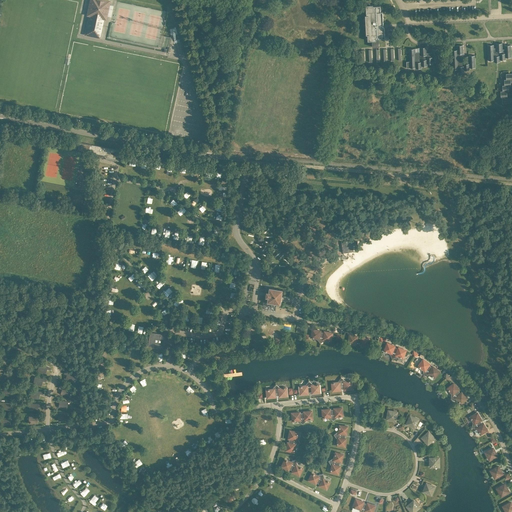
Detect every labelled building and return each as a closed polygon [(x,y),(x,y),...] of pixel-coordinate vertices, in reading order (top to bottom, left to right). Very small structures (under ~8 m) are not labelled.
[(91,9),(85,34),(100,37),(105,12),(107,12),(110,0),(109,0),(90,0),(89,8),(91,9)] [(366,24),(366,26),(366,30),(367,33),(367,34),(368,34),(368,36),(368,39),(368,40),(369,47),(379,46),(379,38),(381,38),(384,38),(385,38),(385,30),(385,27),(383,27),(383,25),(384,25),(384,24),(383,22),(383,19),(383,15),(383,13),(383,11),(381,11),(381,9),(380,6),(380,5),(373,6),(373,4),(370,5),(367,5),(366,5),(367,15),(366,15),(366,17),(366,20),(366,24)] [(494,44),(488,45),(488,60),(494,60),(494,62),(500,62),(500,60),(506,59),(506,57),(511,57),(511,45),(505,45),(505,49),(503,49),(502,43),(496,43),(496,48),(494,48),(494,44)] [(476,67),(475,55),(469,55),(469,56),(467,56),(467,61),(461,61),(461,53),(464,53),(463,45),(457,45),(457,50),(451,50),(452,69),(458,69),(458,72),(464,72),(464,70),(470,69),(470,67),(476,67)] [(409,49),(410,66),(410,67),(416,67),(416,68),(422,68),(422,66),(428,65),(427,63),(433,63),(433,61),(439,61),(438,48),(432,49),(432,52),(427,53),(427,47),(420,47),(421,52),(415,52),(415,48),(409,49)] [(365,61),(401,60),(400,48),(365,49),(365,61)] [(511,73),(506,73),(506,79),(504,79),(505,85),(502,85),(503,91),(501,91),(501,97),(502,97),(502,103),(511,102),(511,73)] [(103,157),(105,157),(106,158),(107,159),(108,159),(108,160),(109,160),(110,160),(111,160),(112,160),(113,160),(114,160),(115,159),(116,159),(117,154),(117,149),(79,142),(78,147),(77,150),(103,155),(103,157)] [(341,242),(342,248),(343,253),(354,251),(353,249),(358,249),(358,247),(358,243),(353,244),(352,241),(341,242)] [(163,281),(157,286),(161,290),(167,285),(163,281)] [(267,297),(266,302),(280,304),(280,301),(281,295),(282,289),(277,288),(268,287),(268,293),(267,292),(266,296),(267,297)] [(157,298),(151,303),(155,307),(160,302),(157,298)] [(322,332),(323,331),(313,329),(312,338),(319,340),(322,344),(323,333),(322,332)] [(335,332),(325,331),(325,333),(323,333),(322,344),(325,340),(333,342),(335,332)] [(150,334),(148,344),(152,345),(152,347),(162,348),(163,344),(162,343),(162,339),(164,339),(164,334),(154,333),(154,335),(150,334)] [(357,345),(359,349),(360,349),(360,338),(360,336),(351,334),(349,344),(357,345)] [(372,338),(363,336),(362,339),(361,338),(360,338),(360,349),(363,346),(370,348),(372,338)] [(394,353),(396,348),(395,347),(396,345),(387,342),(383,351),(390,353),(392,358),(395,357),(394,353)] [(397,348),(396,348),(394,353),(395,357),(397,356),(403,359),(407,350),(398,346),(397,348)] [(20,360),(8,357),(8,359),(11,360),(9,365),(18,368),(20,360)] [(427,371),(431,366),(430,365),(431,364),(423,358),(417,366),(423,370),(424,375),(427,375),(427,371)] [(51,368),(39,363),(37,370),(45,374),(47,368),(50,370),(51,368)] [(432,367),(431,366),(427,371),(427,375),(429,374),(435,379),(440,371),(433,365),(432,367)] [(16,374),(4,371),(4,373),(7,374),(5,380),(14,382),(16,374)] [(76,376),(64,371),(64,373),(67,374),(65,379),(73,383),(76,376)] [(47,379),(35,376),(33,384),(41,386),(43,381),(46,381),(47,379)] [(342,389),(344,389),(343,378),(339,382),(333,383),(335,391),(343,390),(342,389)] [(343,378),(344,389),(346,389),(346,390),(355,389),(353,381),(348,382),(343,378)] [(311,382),(310,381),(307,386),(300,387),(302,395),(310,394),(309,393),(312,392),(311,382)] [(316,385),(311,382),(312,392),(313,392),(314,393),(322,393),(321,385),(316,385)] [(447,388),(451,394),(451,399),(454,399),(455,395),(459,391),(459,390),(460,389),(454,382),(447,388)] [(277,396),(278,396),(277,385),(274,390),(268,390),(269,398),(277,397),(277,396)] [(277,385),(278,396),(281,395),(281,397),(289,396),(288,388),(282,389),(277,385)] [(71,389),(59,386),(59,388),(62,389),(60,394),(69,397),(71,389)] [(13,388),(1,387),(0,389),(4,389),(3,395),(12,396),(13,388)] [(43,392),(31,390),(30,397),(39,399),(40,393),(43,394),(43,392)] [(455,395),(454,399),(456,399),(461,404),(468,398),(462,391),(460,392),(459,391),(455,395)] [(68,401),(56,399),(56,401),(59,402),(58,407),(67,409),(68,401)] [(11,403),(0,401),(0,403),(2,404),(1,410),(10,410),(11,403)] [(333,416),(331,418),(333,420),(337,415),(343,415),(342,407),(334,408),(334,409),(332,409),(333,416)] [(333,416),(332,409),(330,409),(330,408),(322,409),(323,417),(328,416),(331,418),(333,416)] [(301,420),(300,422),(303,424),(307,419),(312,418),(311,410),(303,411),(304,412),(302,413),(302,419),(301,420)] [(397,412),(389,410),(388,418),(395,420),(397,412)] [(469,416),(473,422),(472,427),(475,428),(476,425),(481,422),(481,421),(482,420),(478,412),(469,416)] [(67,413),(55,413),(55,415),(58,415),(58,421),(67,421),(67,413)] [(297,421),(299,423),(300,422),(301,420),(301,414),(299,414),(299,413),(291,413),(291,421),(297,421)] [(418,419),(411,416),(408,423),(415,426),(418,419)] [(476,425),(475,428),(477,429),(480,435),(488,430),(484,422),(482,423),(481,422),(476,425)] [(338,435),(345,436),(345,434),(346,434),(347,426),(339,425),(338,431),(336,433),(338,435)] [(295,442),(297,445),(300,443),(296,438),(297,432),(289,431),(288,439),(289,439),(289,441),(295,442)] [(434,438),(429,432),(423,437),(428,443),(434,438)] [(344,438),(345,436),(338,435),(336,433),(333,435),(337,439),(337,445),(345,446),(346,438),(344,438)] [(295,446),(297,445),(295,442),(289,441),(288,443),(287,443),(286,450),(294,452),(295,446)] [(499,456),(494,446),(484,451),(489,461),(499,456)] [(333,462),(339,463),(340,461),(341,462),(343,454),(335,452),(334,457),(331,459),(333,462)] [(439,466),(439,458),(431,458),(431,466),(439,466)] [(293,463),(297,462),(296,459),(290,461),(285,459),(281,466),(288,469),(289,468),(291,469),(293,463)] [(333,462),(331,459),(328,461),(331,466),(330,472),(338,473),(340,466),(339,465),(339,463),(333,462)] [(66,460),(60,462),(63,469),(69,466),(66,460)] [(293,463),(291,469),(292,470),(292,471),(299,475),(303,468),(298,465),(297,462),(293,463)] [(504,474),(499,464),(489,469),(495,479),(504,474)] [(73,470),(66,474),(69,478),(75,474),(73,470)] [(316,482),(318,483),(320,477),(324,476),(323,473),(317,475),(312,472),(308,479),(315,483),(316,482)] [(320,477),(318,483),(319,484),(319,485),(326,489),(330,482),(325,479),(324,476),(320,477)] [(76,487),(81,482),(78,479),(73,483),(76,487)] [(510,492),(505,482),(496,487),(501,497),(510,492)] [(424,490),(431,494),(435,486),(427,483),(424,490)] [(80,492),(84,496),(90,490),(87,486),(80,492)] [(95,505),(97,503),(95,502),(99,498),(95,494),(89,501),(95,505)] [(359,508),(360,511),(363,509),(365,503),(364,502),(364,501),(356,499),(354,506),(359,508)] [(502,506),(505,511),(511,511),(511,501),(511,500),(502,506)] [(413,511),(419,507),(414,501),(408,506),(413,511)] [(103,511),(106,507),(101,503),(98,508),(103,511)] [(319,510),(322,511),(324,511),(328,506),(323,503),(319,510)] [(363,509),(360,511),(365,511),(368,511),(370,511),(373,511),(375,505),(368,503),(367,504),(365,503),(363,509)]
